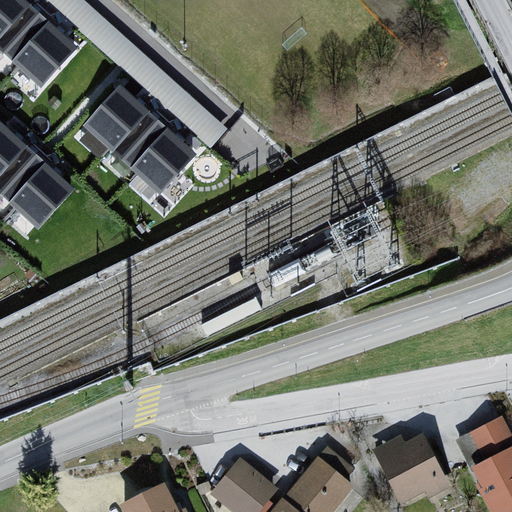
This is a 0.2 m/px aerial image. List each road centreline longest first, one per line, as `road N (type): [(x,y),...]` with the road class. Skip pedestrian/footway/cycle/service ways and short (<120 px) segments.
road 1 (residential): [(181,392),(193,413),(209,419),(511,373)]
road 2 (residential): [(511,286),(181,392)]
road 3 (residential): [(181,392),(72,428),(0,465)]
